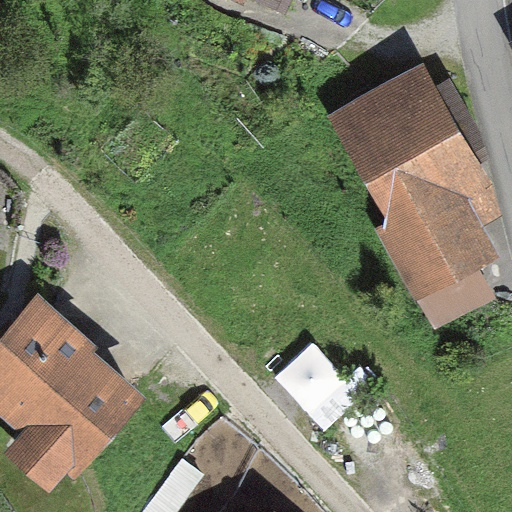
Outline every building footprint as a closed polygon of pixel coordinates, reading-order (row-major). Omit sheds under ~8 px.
[(496,180),(426,56),(326,112),(385,218),(371,226),(433,336),(501,298),(482,264),(502,253),(485,224),(504,213),(496,180)] [(103,340),(40,287),(0,334),(0,408),(23,428),(6,448),(52,487),(69,467),(77,474),(149,390),(97,346),(103,340)] [(322,330),(280,369),(332,425),(375,385),(322,330)] [(171,511),(202,474),(185,461),(143,511),(171,511)] [(287,511),(278,503),(270,511),(287,511)]
